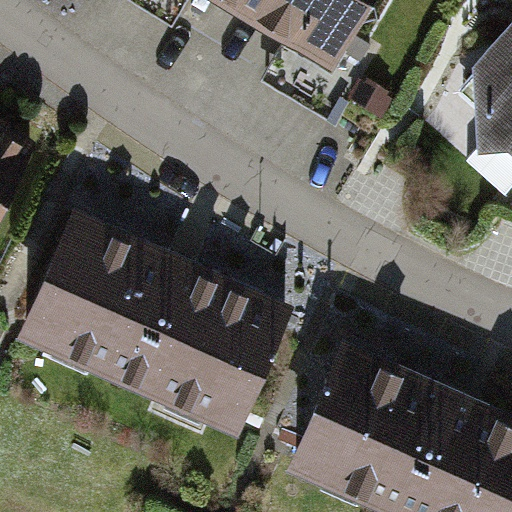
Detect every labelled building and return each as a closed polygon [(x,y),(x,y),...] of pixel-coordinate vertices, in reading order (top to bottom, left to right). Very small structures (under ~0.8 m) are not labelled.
[(207,0),(314,67),(355,0),(207,0)] [(511,36),(469,83),(471,150),(473,180),(504,178),(511,185),(511,36)] [(0,206),(33,156),(0,135),(0,206)] [(297,323),(76,224),(23,342),(243,441),(297,323)] [(511,511),(511,427),(344,354),(289,478),(367,511),(511,511)]
